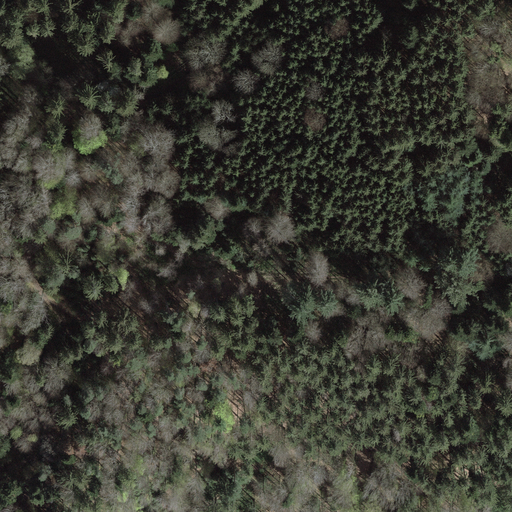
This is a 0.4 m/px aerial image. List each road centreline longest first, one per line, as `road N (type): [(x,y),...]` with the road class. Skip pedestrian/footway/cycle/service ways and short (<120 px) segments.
road 1 (track): [(511,432),(448,446),(363,436),(289,440),(165,420),(131,395),(96,333),(38,288),(27,204),(57,130),(86,107),(166,89),(246,0)]
road 2 (track): [(500,272),(434,294),(359,276),(242,275),(196,258),(142,230),(121,201),(120,147),(146,95)]
